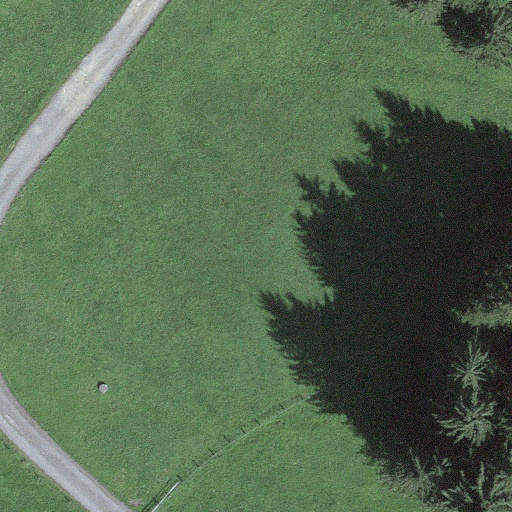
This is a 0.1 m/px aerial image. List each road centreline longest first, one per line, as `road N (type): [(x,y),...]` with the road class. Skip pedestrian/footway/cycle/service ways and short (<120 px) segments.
road 1 (track): [(150,0),(0,194)]
road 2 (track): [(0,402),(109,511)]
